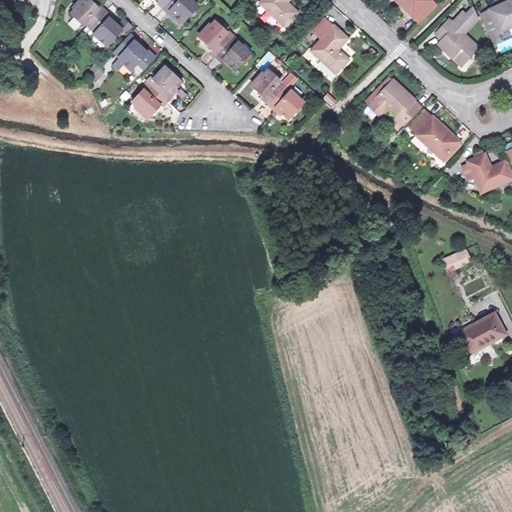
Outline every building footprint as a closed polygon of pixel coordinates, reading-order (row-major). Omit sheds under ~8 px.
[(109,42),(124,25),(114,16),(115,13),(103,1),(101,3),(97,0),(82,0),(74,10),(86,22),(89,19),(99,28),(96,31),(109,42)] [(160,0),(170,9),(171,7),(185,19),(200,1),(199,0),(160,0)] [(266,0),(264,3),(286,23),(299,9),(289,0),(266,0)] [(425,5),(431,0),(400,0),(420,20),(429,10),(425,5)] [(431,0),(425,5),(429,10),(436,3),(433,0),(431,0)] [(511,0),(507,0),(482,12),(496,42),(505,38),(501,30),(511,24),(511,0)] [(450,18),(437,32),(444,38),(440,42),(462,63),(479,46),(464,32),(480,16),(475,6),(468,14),(464,10),(453,22),(450,18)] [(435,29),(437,32),(450,18),(448,16),(435,29)] [(222,58),(224,55),(238,68),(254,50),(241,38),(238,41),(226,30),(229,27),(217,17),(202,34),(214,45),(211,48),(222,58)] [(351,37),(337,24),(314,48),(338,71),(351,57),(341,47),(351,37)] [(123,55),(129,61),(134,65),(150,49),(139,38),(141,36),(135,31),(120,48),(126,53),(123,55)] [(268,52),(254,65),(261,72),(274,58),(268,52)] [(98,74),(108,62),(99,55),(89,66),(98,74)] [(129,61),(123,55),(117,62),(123,68),(129,61)] [(152,113),(162,102),(165,105),(175,94),(172,91),(185,78),(168,62),(155,75),(159,79),(149,88),(146,85),(135,97),(152,113)] [(267,94),(264,96),(276,107),(278,105),(290,116),(305,98),(293,87),(301,78),(291,68),(283,77),(270,66),(255,83),(267,94)] [(368,101),(372,104),(395,80),(392,76),(368,101)] [(408,124),(424,106),(417,99),(418,98),(396,79),(395,80),(372,104),(383,114),(390,107),(399,116),(393,122),(400,128),(406,122),(408,124)] [(326,93),(322,99),(333,106),(337,100),(326,93)] [(424,136),(445,155),(461,138),(440,119),(439,121),(428,110),(413,126),(424,135),(424,136)] [(461,138),(445,155),(447,157),(464,140),(461,138)] [(470,177),(476,174),(482,188),(511,175),(511,173),(505,158),(493,164),(487,150),(469,158),(470,161),(464,163),(470,177)] [(462,255),(468,252),(464,244),(441,255),(447,268),(464,260),(462,255)] [(469,349),(506,329),(494,308),(457,328),(469,349)] [(450,402),(445,389),(429,395),(426,397),(427,401),(431,399),(434,408),(450,402)]
